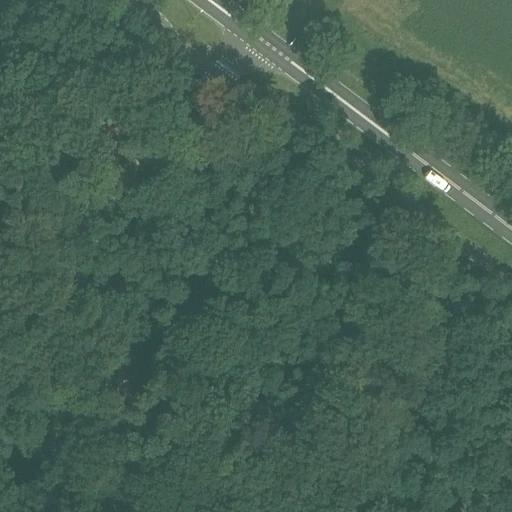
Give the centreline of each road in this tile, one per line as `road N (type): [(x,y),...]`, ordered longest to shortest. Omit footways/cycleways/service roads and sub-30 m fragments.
road 1 (secondary): [(511,236),(252,39)]
road 2 (unclassified): [(0,139),(207,88),(252,39)]
